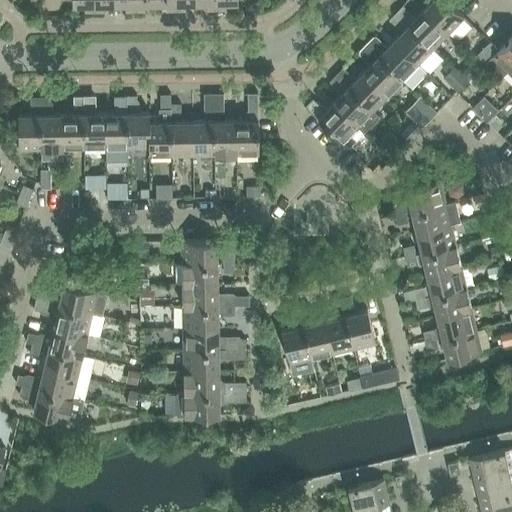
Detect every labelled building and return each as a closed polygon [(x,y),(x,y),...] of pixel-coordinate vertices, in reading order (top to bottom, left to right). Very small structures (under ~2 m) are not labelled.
[(72,0),(73,4),(84,4),(85,11),(94,10),(93,0),(72,0)] [(114,0),(93,0),(94,10),(104,10),(104,3),(114,3),(114,0)] [(114,0),(114,3),(125,3),(125,10),(135,10),(134,0),(114,0)] [(134,0),(135,10),(144,10),(144,3),(155,2),(155,0),(134,0)] [(155,0),(155,2),(166,2),(166,9),(176,9),(175,0),(155,0)] [(175,0),(176,9),(185,9),(185,2),(196,2),(195,0),(175,0)] [(195,0),(196,2),(207,2),(207,9),(216,9),(216,0),(195,0)] [(216,0),(216,9),(226,8),(226,1),(238,1),(237,0),(216,0)] [(447,0),(427,0),(430,2),(423,8),(448,32),(464,16),(447,0)] [(396,12),(404,19),(411,12),(403,4),(396,12)] [(411,12),(404,19),(433,48),(448,32),(423,8),(417,15),(415,13),(411,12)] [(404,19),(396,12),(389,19),(397,27),(404,19)] [(433,48),(404,19),(397,27),(397,31),(399,33),(393,39),(418,63),(433,48)] [(507,71),(511,66),(511,34),(498,49),(487,61),(492,66),(497,61),(507,71)] [(373,35),(366,42),(374,50),(381,43),(373,35)] [(381,43),(374,50),(403,79),(418,63),(393,39),(386,46),(385,45),(381,43)] [(490,41),(474,58),(482,65),(487,61),(498,49),(490,41)] [(359,50),(367,57),(374,50),(366,42),(359,50)] [(370,63),(363,70),(388,94),(390,93),(394,90),(399,85),(402,80),(403,79),(374,50),(367,57),(369,62),(370,63)] [(475,59),(460,74),(468,81),(482,66),(475,59)] [(336,74),(344,81),(351,74),(343,66),(336,74)] [(363,70),(348,86),(373,110),(388,94),(363,70)] [(344,81),(336,74),(329,81),(337,88),(344,81)] [(333,101),(358,125),(364,131),(379,115),(373,110),(348,86),(333,101)] [(214,92),(204,93),(204,113),(214,113),(214,92)] [(224,92),(214,92),(214,113),(224,113),(224,92)] [(248,92),(248,109),(258,109),(258,92),(248,92)] [(161,108),(171,108),(171,103),(170,93),(160,93),(161,103),(161,108)] [(126,95),(127,106),(137,106),(136,94),(126,95)] [(84,107),(83,95),(73,95),(74,107),(84,107)] [(83,95),(84,107),(94,106),(93,95),(83,95)] [(116,95),(117,106),(127,106),(126,95),(116,95)] [(40,107),(40,96),(30,96),(30,107),(40,107)] [(40,96),(40,107),(50,107),(50,96),(40,96)] [(426,122),(437,111),(421,96),(411,107),(426,122)] [(305,105),(313,113),(320,106),(312,98),(305,105)] [(317,117),(342,142),(348,147),(364,131),(358,125),(333,101),(324,110),(320,106),(313,113),(317,117)] [(181,103),(171,103),(171,108),(171,114),(181,114),(181,103)] [(106,147),(127,147),(127,112),(127,106),(117,106),(114,109),(114,112),(105,112),(106,147)] [(127,147),(149,146),(149,120),(150,120),(150,114),(150,111),(139,112),(139,109),(137,106),(127,106),(127,112),(127,147)] [(18,148),(41,148),(40,107),(30,107),(30,114),(18,114),(18,148)] [(50,107),(40,107),(41,148),(62,148),(62,113),(53,113),(53,110),(50,107)] [(149,155),(171,155),(171,120),(171,114),(171,108),(161,108),(161,114),(150,114),(150,120),(149,120),(149,146),(149,155)] [(236,119),(236,154),(259,153),(258,119),(258,109),(248,109),(245,110),(245,119),(236,119)] [(84,147),(106,147),(105,112),(84,113),(84,147)] [(62,148),(84,147),(84,113),(62,113),(62,148)] [(214,119),(193,120),(193,155),(215,154),(214,119)] [(236,119),(214,119),(215,154),(236,154),(236,119)] [(193,120),(171,120),(171,155),(193,155),(193,120)] [(406,188),(412,210),(445,202),(440,180),(406,188)] [(19,193),(30,197),(33,188),(23,184),(19,193)] [(30,197),(19,193),(16,202),(26,207),(30,197)] [(392,204),(395,214),(406,211),(403,202),(392,204)] [(412,210),(417,231),(451,223),(445,202),(412,210)] [(406,211),(395,214),(397,224),(408,221),(406,211)] [(417,231),(422,252),(456,244),(451,223),(417,231)] [(3,233),(14,237),(18,228),(7,224),(3,233)] [(14,237),(3,233),(0,241),(0,242),(10,247),(14,237)] [(182,240),(182,262),(217,262),(216,239),(182,240)] [(403,246),(405,256),(416,254),(413,244),(403,246)] [(425,265),(427,273),(461,265),(456,244),(422,252),(416,254),(405,256),(407,266),(418,263),(425,265)] [(223,252),(223,262),(234,261),(234,252),(223,252)] [(223,262),(223,272),(234,271),(234,261),(223,262)] [(182,262),(182,284),(217,283),(217,262),(182,262)] [(424,286),(426,296),(466,286),(461,265),(427,273),(429,283),(427,283),(425,286),(424,286)] [(503,270),(502,265),(487,268),(489,279),(504,276),(503,270)] [(55,293),(52,303),(92,313),(102,315),(107,293),(64,282),(61,292),(59,292),(55,293)] [(182,284),(183,306),(224,305),(223,295),(220,292),(217,292),(217,283),(182,284)] [(415,298),(426,296),(424,286),(403,291),(405,301),(415,298)] [(466,286),(426,296),(428,305),(432,307),(435,306),(437,315),(471,307),(466,286)] [(37,289),(35,299),(52,303),(55,293),(37,289)] [(341,297),(344,308),(354,306),(351,294),(341,297)] [(224,305),(235,305),(245,305),(245,295),(223,295),(224,305)] [(428,305),(426,296),(415,298),(417,308),(428,305)] [(344,308),(341,297),(332,299),(334,310),(344,308)] [(35,299),(33,309),(50,313),(52,303),(35,299)] [(56,316),(53,325),(87,334),(92,313),(52,303),(50,313),(53,316),(56,316)] [(183,306),(183,327),(218,326),(218,318),(220,318),(224,315),(224,305),(183,306)] [(235,305),(224,305),(224,315),(235,315),(235,305)] [(299,307),(302,318),(312,316),(309,305),(299,307)] [(354,306),(344,308),(353,348),(375,342),(367,308),(357,311),(357,308),(354,306)] [(302,318),(299,307),(290,309),(292,320),(302,318)] [(434,328),(436,338),(442,336),(476,328),(471,307),(437,315),(439,325),(437,325),(434,328)] [(333,317),(324,319),(332,353),(353,348),(344,308),(334,310),(332,314),(333,317)] [(312,316),(302,318),(311,358),(332,353),(324,319),(316,321),(315,318),(312,316)] [(302,318),(292,320),(290,324),(291,327),(281,329),(289,363),(291,363),(293,372),(313,367),(311,358),(302,318)] [(45,335),(42,345),(82,355),(87,334),(53,325),(51,334),(48,333),(45,335)] [(218,326),(183,327),(183,349),(224,348),(224,338),(222,336),(218,336),(218,326)] [(423,330),(425,340),(436,338),(434,328),(423,330)] [(476,328),(442,336),(447,358),(481,350),(476,328)] [(25,341),(32,342),(42,345),(45,335),(27,331),(25,341)] [(224,338),(224,348),(235,348),(235,338),(224,338)] [(436,338),(425,340),(427,350),(438,347),(436,338)] [(42,345),(32,342),(29,352),(40,355),(42,345)] [(48,346),(43,367),(77,376),(82,355),(48,346)] [(224,348),(183,349),(184,370),(219,370),(218,361),(222,360),(224,358),(224,348)] [(224,348),(224,358),(236,358),(235,348),(224,348)] [(395,366),(382,369),(385,381),(398,378),(395,366)] [(35,377),(32,387),(72,397),(77,376),(43,367),(41,376),(39,376),(35,377)] [(385,381),(382,369),(358,374),(361,386),(385,381)] [(219,370),(184,370),(184,392),(225,391),(225,381),(221,379),(219,379),(219,370)] [(21,384),(32,387),(35,377),(17,373),(15,383),(21,384)] [(225,381),(225,391),(246,391),(246,381),(225,381)] [(32,387),(21,384),(19,394),(30,397),(32,387)] [(72,397),(32,387),(30,397),(33,400),(35,401),(33,410),(79,421),(84,399),(72,397)] [(176,392),(176,415),(219,414),(219,404),(222,404),(225,401),(225,391),(184,392),(176,392)] [(225,391),(225,401),(246,401),(246,391),(225,391)] [(469,457),(474,480),(510,471),(504,449),(469,457)] [(460,472),(458,460),(447,463),(450,475),(460,472)] [(474,480),(480,501),(511,492),(511,480),(510,471),(474,480)] [(395,475),(397,488),(408,485),(405,473),(395,475)] [(348,487),(353,509),(388,500),(383,478),(348,487)] [(511,511),(511,492),(480,501),(482,511),(511,511)] [(391,511),(388,500),(353,509),(353,511),(391,511)]
